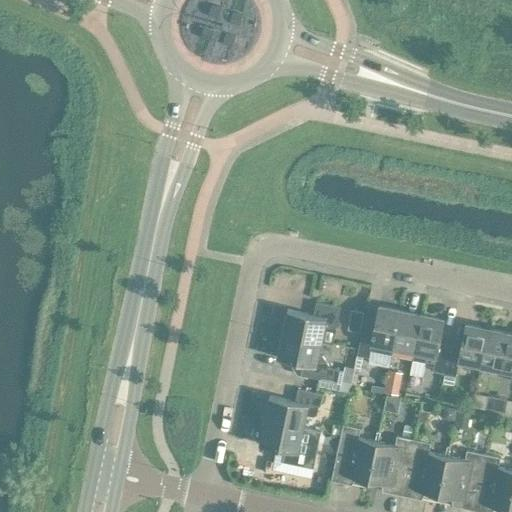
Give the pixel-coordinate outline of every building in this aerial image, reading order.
[(281,333),(320,341),(323,327),(335,330),(339,307),(315,302),(312,314),(286,309),(281,333)] [(392,346),(400,311),(378,306),(372,332),(361,330),(356,355),(368,357),(369,350),(390,355),(392,346)] [(363,312),(351,310),(349,318),(361,320),(363,312)] [(400,311),(392,346),(390,355),(411,359),(421,315),(400,311)] [(443,373),(448,348),(437,346),(442,320),(421,315),(411,359),(411,360),(425,363),(424,365),(432,366),(431,371),(443,373)] [(459,351),(448,348),(443,373),(455,375),(458,360),(479,364),(487,329),(465,324),(459,351)] [(508,333),(487,329),(479,364),(500,368),(508,333)] [(320,341),(281,333),(276,357),(302,363),(300,375),(336,382),(339,370),(327,368),(328,365),(322,356),(318,355),(320,341)] [(511,334),(508,333),(500,368),(511,371),(509,381),(511,381),(511,334)] [(386,378),(383,392),(398,395),(401,381),(386,378)] [(268,395),(263,419),(302,427),(305,415),(310,416),(316,414),(317,406),(319,406),(321,394),(297,388),(294,401),(268,395)] [(495,397),(487,396),(484,408),(492,410),(495,397)] [(506,400),(495,397),(492,410),(504,412),(506,400)] [(456,409),(444,407),(442,419),(453,421),(456,409)] [(470,414),(457,412),(455,423),(468,425),(470,414)] [(319,431),(302,427),(263,419),(258,443),(284,449),(281,461),(312,467),(319,431)] [(368,479),(375,441),(357,438),(359,428),(342,424),(330,480),(351,485),(355,476),(368,479)] [(403,425),(401,435),(411,437),(413,427),(403,425)] [(375,441),(368,479),(381,482),(381,491),(401,495),(413,439),(396,435),(394,445),(375,441)] [(413,439),(401,495),(421,499),(425,491),(438,493),(445,456),(427,452),(429,442),(413,439)] [(471,510),(482,454),(466,450),(458,442),(448,446),(446,456),(445,456),(438,493),(451,496),(451,506),(471,510)] [(482,454),(471,510),(481,511),(491,511),(495,505),(508,508),(511,487),(511,469),(497,467),(499,457),(482,454)]
